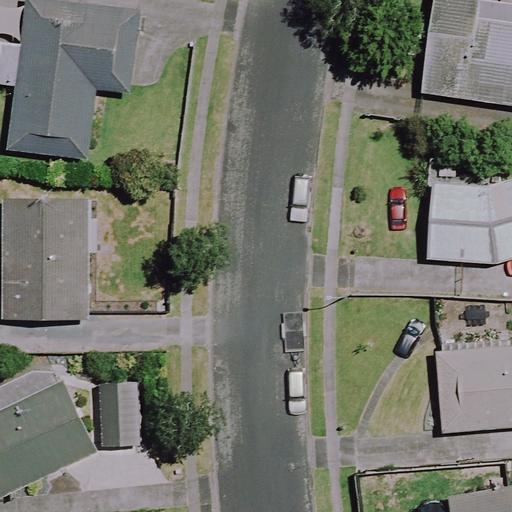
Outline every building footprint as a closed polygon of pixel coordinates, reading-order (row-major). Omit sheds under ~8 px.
[(430,0),(417,93),(511,106),(511,4),(484,0),(430,0)] [(139,13),(29,1),(13,151),(88,160),(96,90),(131,93),(139,13)] [(502,266),(511,263),(511,181),(491,187),(441,185),(437,263),(502,266)] [(0,238),(0,300),(5,300),(5,320),(90,320),(91,201),(4,200),(4,239),(0,238)] [(511,427),(511,351),(439,357),(445,433),(511,427)] [(96,461),(55,382),(49,387),(43,393),(36,398),(29,402),(23,407),(16,411),(9,416),(1,419),(0,420),(0,506),(91,463),(96,461)] [(145,383),(107,382),(106,451),(144,452),(145,383)] [(511,511),(511,488),(449,499),(451,511),(511,511)]
